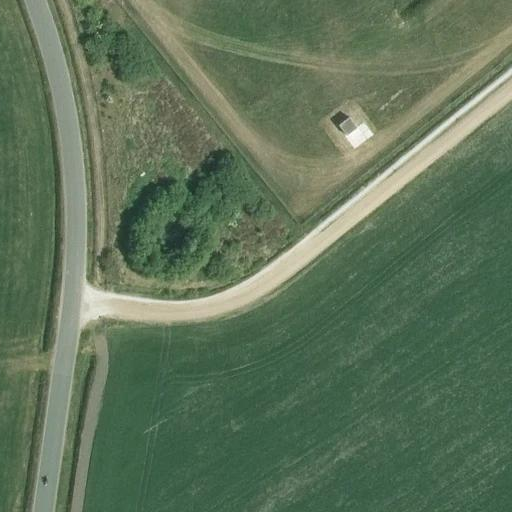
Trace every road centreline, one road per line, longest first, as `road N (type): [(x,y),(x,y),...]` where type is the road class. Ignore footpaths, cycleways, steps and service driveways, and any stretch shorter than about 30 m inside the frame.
road 1 (tertiary): [(43,511),(73,286),(75,184),(62,90),(29,0)]
road 2 (track): [(98,308),(190,316),(256,293),(511,86)]
